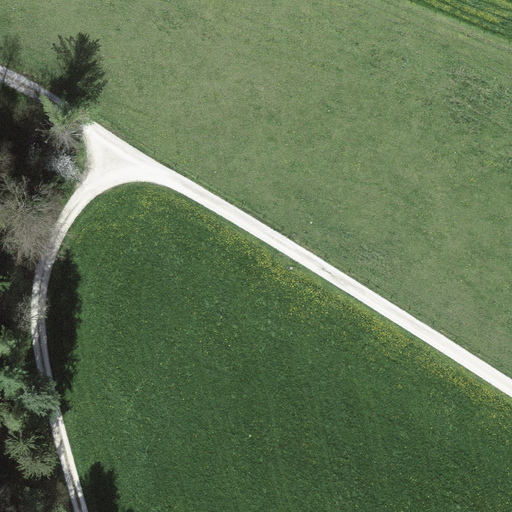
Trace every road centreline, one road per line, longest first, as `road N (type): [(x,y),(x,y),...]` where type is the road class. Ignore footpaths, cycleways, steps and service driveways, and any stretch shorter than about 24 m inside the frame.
road 1 (track): [(0,72),(511,386)]
road 2 (track): [(79,511),(40,362),(42,276),(56,239),(119,152)]
